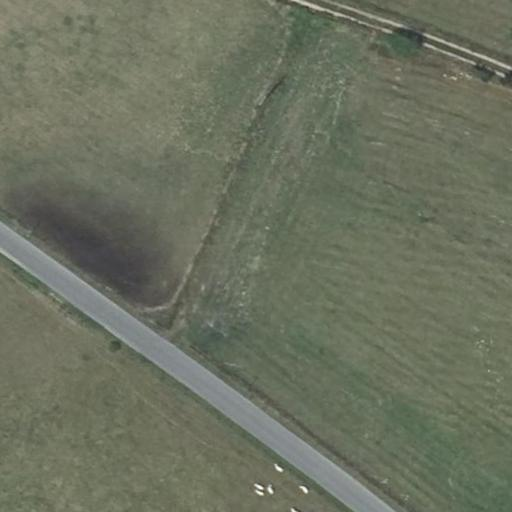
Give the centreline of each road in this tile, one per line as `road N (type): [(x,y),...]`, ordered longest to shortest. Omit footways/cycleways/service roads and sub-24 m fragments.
road 1 (tertiary): [(379,511),(0,237)]
road 2 (track): [(511,73),(312,0)]
